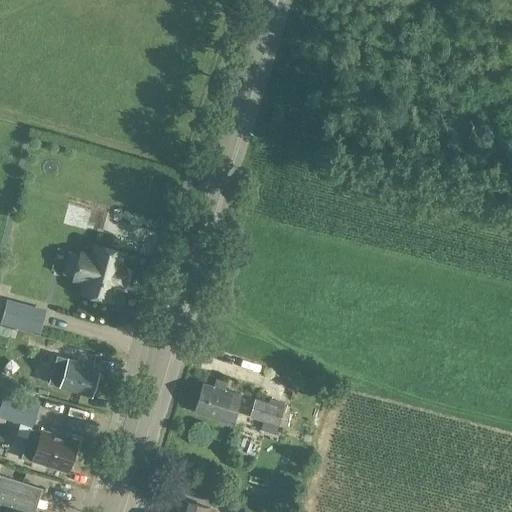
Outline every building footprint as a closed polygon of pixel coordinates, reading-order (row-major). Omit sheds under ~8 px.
[(93,256),(82,252),(74,278),(85,281),(82,293),(111,301),(125,253),(97,245),(93,256)] [(47,310),(7,299),(0,323),(40,334),(47,310)] [(69,359),(60,387),(90,396),(98,372),(81,366),(82,363),(69,359)] [(269,403),(313,417),(323,387),(279,373),(269,403)] [(241,396),(203,384),(194,412),(232,424),(241,396)] [(41,402),(4,391),(0,404),(0,417),(33,428),(41,402)] [(64,399),(57,413),(74,420),(80,406),(64,399)] [(247,399),(243,414),(275,423),(279,407),(247,399)] [(262,427),(259,439),(293,449),(297,437),(262,427)] [(76,443),(42,433),(42,434),(31,430),(26,446),(37,449),(33,462),(47,466),(48,463),(68,469),(76,443)] [(0,474),(0,511),(21,511),(20,511),(22,507),(15,505),(22,482),(0,474)]
